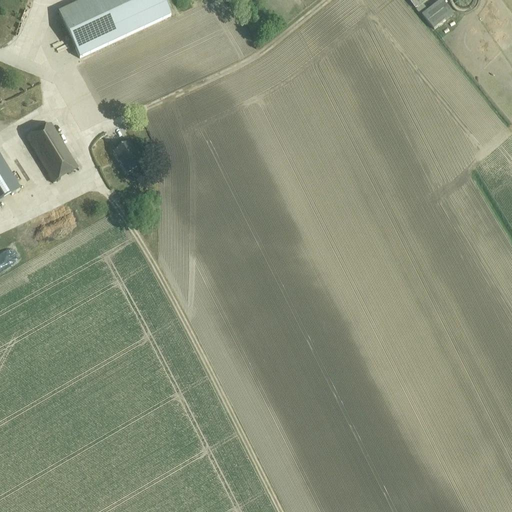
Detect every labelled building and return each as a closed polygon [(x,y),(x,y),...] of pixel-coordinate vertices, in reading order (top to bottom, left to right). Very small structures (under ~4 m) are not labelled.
[(89,0),(59,14),(80,60),(171,17),(162,0),(89,0)] [(407,0),(414,9),(425,0),(407,0)] [(440,0),(421,16),(434,31),(454,15),(442,0),(440,0)] [(74,88),(76,93),(87,89),(85,84),(74,88)] [(26,141),(53,185),(77,169),(51,126),(26,141)] [(113,154),(126,174),(142,164),(126,139),(113,147),(116,152),(113,154)] [(0,202),(20,191),(0,157),(0,202)] [(132,253),(141,248),(138,243),(129,248),(132,253)]
